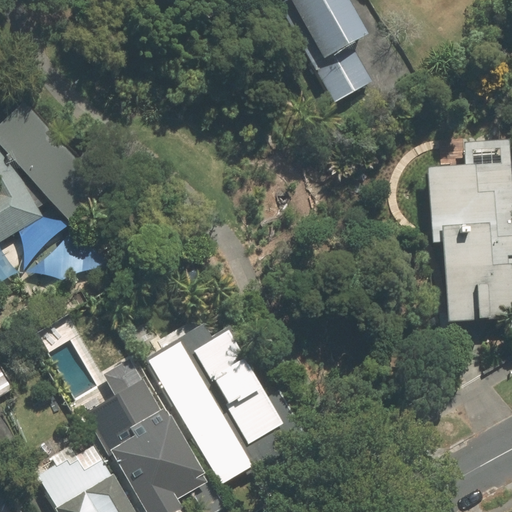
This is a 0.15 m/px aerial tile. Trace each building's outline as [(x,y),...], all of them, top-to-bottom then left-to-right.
[(283,0),(276,4),(332,103),(370,82),(348,43),(364,34),(344,0),(283,0)] [(19,101),(0,118),(0,152),(69,225),(105,192),(19,101)] [(511,331),(511,193),(507,138),(462,142),(464,165),(424,168),(430,244),(436,243),(443,323),(486,319),(487,334),(511,331)] [(0,241),(39,218),(0,155),(0,241)] [(34,276),(83,287),(106,266),(73,230),(29,270),(34,276)] [(198,323),(141,357),(218,485),(246,468),(249,472),(278,455),(264,433),(279,424),(220,327),(206,336),(198,323)] [(0,396),(14,388),(0,364),(0,396)] [(177,505),(205,488),(160,414),(129,433),(133,441),(110,455),(144,511),(178,511),(181,511),(177,505)] [(58,511),(130,511),(97,456),(82,465),(75,454),(38,477),(58,511)]
